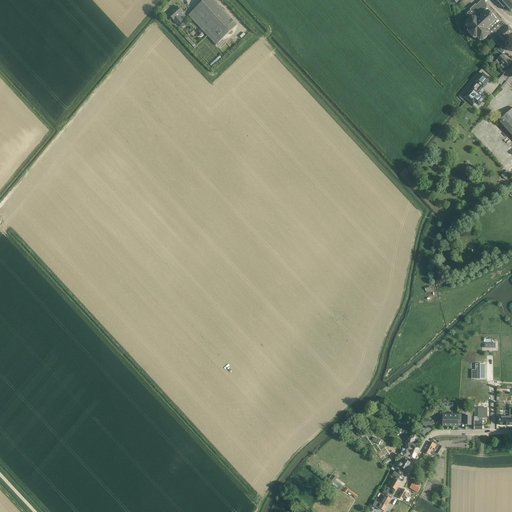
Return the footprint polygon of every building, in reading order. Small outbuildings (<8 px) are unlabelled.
[(205,0),(188,16),(192,19),(216,45),(237,25),(213,0),(205,0)] [(471,19),(469,20),(466,23),(465,23),(465,24),(466,24),(466,26),(465,27),(466,27),(469,30),(468,31),(468,32),(468,33),(469,34),(468,34),(469,34),(472,38),(472,39),(473,38),(474,39),(475,39),(477,39),(479,41),(479,42),(480,42),(481,41),(483,41),(483,42),(484,42),(483,41),(489,36),(493,40),(498,36),(508,27),(503,21),(500,21),(499,21),(499,22),(497,20),(497,19),(496,20),(493,17),(494,16),(493,16),(492,14),(491,14),(488,11),(486,9),(487,8),(487,5),(482,0),(481,0),(476,5),(475,5),(476,5),(475,4),(470,10),(471,11),(467,14),(471,19)] [(511,0),(495,0),(497,2),(498,2),(498,3),(500,2),(501,4),(500,5),(503,8),(504,9),(506,7),(511,12),(511,11),(511,0)] [(174,21),(178,25),(181,28),(186,24),(183,21),(180,18),(178,17),(183,13),(177,7),(169,15),(174,21)] [(504,42),(511,34),(511,30),(508,27),(498,36),(504,42)] [(188,37),(186,39),(186,40),(194,49),(196,46),(188,37)] [(209,65),(211,67),(221,58),(221,57),(223,56),(220,53),(218,55),(219,56),(209,65)] [(497,60),(505,68),(510,63),(502,55),(497,60)] [(473,90),(468,97),(470,99),(472,101),(472,100),(478,106),(484,99),(480,96),(482,95),(479,92),(483,88),(490,80),(483,74),(476,82),(477,83),(472,89),(473,90)] [(511,108),(499,121),(511,135),(511,108)] [(478,408),(478,413),(478,421),(474,421),(474,430),(482,430),(482,419),(487,418),(487,408),(478,408)] [(510,417),(499,417),(499,425),(504,425),(504,426),(508,426),(508,425),(511,424),(511,409),(509,410),(510,416),(510,417)] [(443,416),(443,425),(443,427),(459,427),(459,424),(464,424),(464,426),(471,426),(471,416),(465,416),(465,415),(458,415),(458,416),(443,416)] [(398,446),(406,449),(406,450),(416,455),(417,455),(419,449),(413,446),(414,445),(413,442),(417,441),(415,435),(408,438),(408,439),(405,445),(405,444),(404,446),(400,444),(398,446)] [(424,452),(428,455),(429,455),(430,452),(435,455),(436,453),(439,455),(443,448),(433,442),(433,443),(430,442),(424,452)] [(414,459),(416,455),(406,450),(403,449),(400,455),(403,456),(409,459),(410,457),(414,459)] [(402,462),(399,466),(398,469),(400,470),(398,473),(403,476),(404,473),(402,472),(404,469),(406,470),(410,463),(405,460),(403,462),(402,462)] [(328,479),(331,480),(330,481),(339,487),(340,484),(336,481),(338,478),(334,475),(333,476),(331,475),(328,479)] [(391,487),(396,490),(400,482),(395,479),(394,482),(393,483),(391,487)] [(414,481),(410,488),(411,489),(417,493),(421,486),(414,481)] [(403,500),(404,501),(406,501),(408,496),(406,495),(407,492),(403,489),(398,497),(403,500)] [(383,495),(379,503),(386,507),(388,503),(387,503),(390,499),(383,495)] [(373,506),(375,508),(380,510),(380,509),(384,511),(386,507),(379,503),(375,501),(373,506)]
